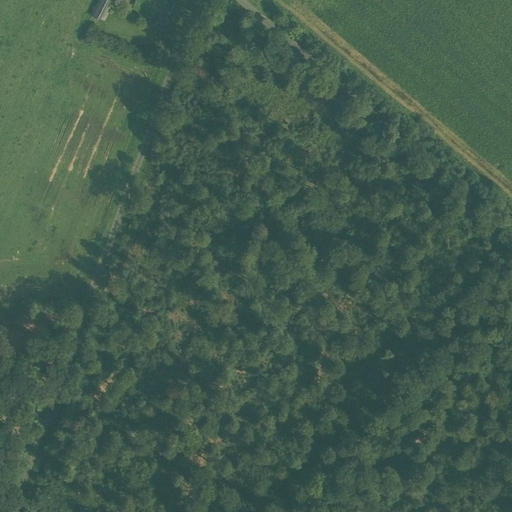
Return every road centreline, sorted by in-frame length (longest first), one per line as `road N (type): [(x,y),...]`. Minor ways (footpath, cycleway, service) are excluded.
road 1 (residential): [(3,511),(200,0)]
road 2 (unclassified): [(241,0),(511,229)]
